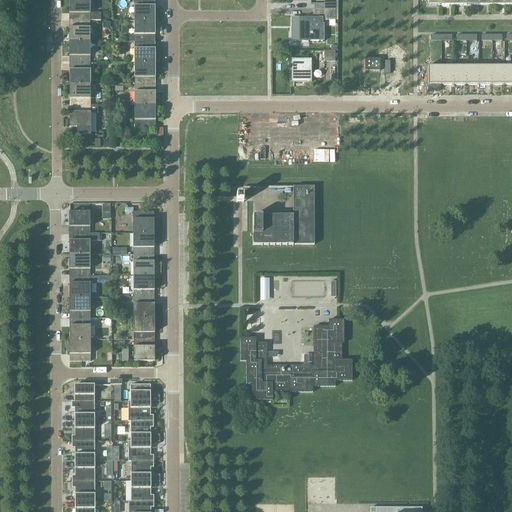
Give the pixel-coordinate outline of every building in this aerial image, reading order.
[(87,0),(70,0),(71,14),(78,14),(78,21),(89,21),(100,21),(100,13),(87,13),(87,0)] [(146,0),(133,0),(133,21),(154,21),(154,7),(146,7),(146,0)] [(323,0),(324,10),(335,10),(334,0),(323,0)] [(335,10),(324,10),(324,21),(335,21),(335,10)] [(322,18),(290,18),(290,27),(293,27),(293,41),(323,41),(323,24),(322,24),(322,18)] [(71,42),(87,42),(87,29),(89,29),(89,21),(78,21),(78,28),(71,28),(71,42)] [(154,21),(133,21),(134,43),(147,42),(146,35),(154,35),(154,21)] [(79,64),(90,64),(90,56),(87,56),(87,42),(71,42),(71,57),(79,57),(79,64)] [(147,42),(134,43),(134,64),(154,64),(154,49),(147,49),(147,42)] [(335,51),(324,51),(324,62),(335,62),(335,51)] [(379,59),(365,59),(364,59),(364,71),(379,72),(379,59)] [(293,83),(311,83),(311,60),(291,60),(291,69),(293,69),(293,83)] [(453,85),(453,67),(453,60),(449,60),(448,67),(441,67),(441,85),(453,85)] [(71,85),(88,85),(87,71),(90,71),(90,64),(79,64),(79,71),(71,71),(71,85)] [(154,64),(134,64),(134,85),(147,85),(147,78),(155,78),(154,64)] [(428,85),(441,85),(441,67),(428,67),(428,85)] [(453,85),(466,85),(466,67),(453,67),(453,85)] [(466,85),(479,85),(479,67),(466,67),(466,85)] [(479,85),(491,85),(491,67),(479,67),(479,85)] [(491,85),(504,85),(504,67),(491,67),(491,85)] [(88,85),(71,85),(71,99),(79,99),(79,106),(90,106),(90,99),(88,99),(88,85)] [(147,85),(134,85),(134,107),(155,107),(155,92),(147,92),(147,85)] [(88,114),(90,114),(95,114),(95,106),(90,106),(79,106),(79,113),(71,113),(71,128),(76,128),(76,136),(90,136),(90,126),(88,126),(88,114)] [(155,107),(134,107),(134,129),(147,129),(147,122),(155,121),(155,107)] [(252,216),(252,246),(314,245),(314,187),(293,187),(292,216),(252,216)] [(68,212),(68,227),(76,227),(76,234),(90,234),(89,212),(68,212)] [(146,212),(132,213),(133,234),(154,234),(153,219),(146,219),(146,212)] [(69,241),(69,255),(90,255),(90,241),(99,241),(99,234),(90,234),(76,234),(76,241),(69,241)] [(154,234),(133,234),(133,255),(146,255),(146,248),(154,248),(154,234)] [(69,255),(69,270),(76,270),(77,277),(90,277),(90,255),(69,255)] [(146,255),(133,255),(133,277),(154,277),(154,262),(146,262),(146,255)] [(69,284),(69,298),(90,298),(90,277),(77,277),(77,284),(69,284)] [(154,277),(133,277),(133,298),(146,298),(146,291),(154,291),(154,277)] [(69,298),(69,312),(77,312),(77,319),(90,319),(90,298),(69,298)] [(146,298),(133,298),(133,319),(154,319),(154,305),(146,305),(146,298)] [(69,326),(69,340),(90,340),(90,319),(77,319),(77,326),(69,326)] [(154,319),(133,319),(133,340),(146,340),(146,333),(154,333),(154,319)] [(251,384),(251,401),(272,401),(272,391),(289,391),(289,393),(312,393),(312,387),(334,387),(334,381),(351,381),(351,361),(341,361),(341,344),(343,344),(343,320),(328,320),(328,327),(313,327),(313,366),(266,366),(266,343),(255,343),(255,338),(240,338),(240,361),(245,361),(245,384),(251,384)] [(69,340),(69,362),(90,362),(90,340),(69,340)] [(146,340),(133,340),(133,362),(154,362),(154,347),(146,347),(146,340)] [(74,402),(71,402),(94,402),(94,385),(74,386),(74,402)] [(130,385),(130,402),(150,402),(150,385),(130,385)] [(94,402),(71,402),(71,409),(74,409),(74,422),(94,422),(94,402)] [(128,422),(130,422),(153,422),(153,415),(150,415),(150,402),(130,402),(128,402),(128,422)] [(74,436),(71,436),(71,442),(94,442),(94,422),(74,422),(74,436)] [(130,422),(130,442),(150,442),(150,428),(153,428),(153,422),(130,422)] [(94,442),(71,442),(71,449),(74,449),(74,462),(94,462),(94,442)] [(128,462),(130,462),(153,462),(153,455),(150,455),(150,442),(130,442),(128,442),(128,462)] [(74,476),(71,476),(71,482),(94,482),(94,462),(74,462),(74,476)] [(130,462),(130,482),(150,482),(150,468),(153,468),(153,462),(130,462)] [(94,482),(71,482),(71,489),(74,489),(74,502),(95,502),(94,482)] [(130,482),(130,502),(153,502),(153,495),(150,495),(150,482),(130,482)] [(74,511),(94,511),(95,502),(74,502),(74,511)] [(128,502),(127,511),(150,511),(150,508),(153,508),(153,502),(130,502),(128,502)]
